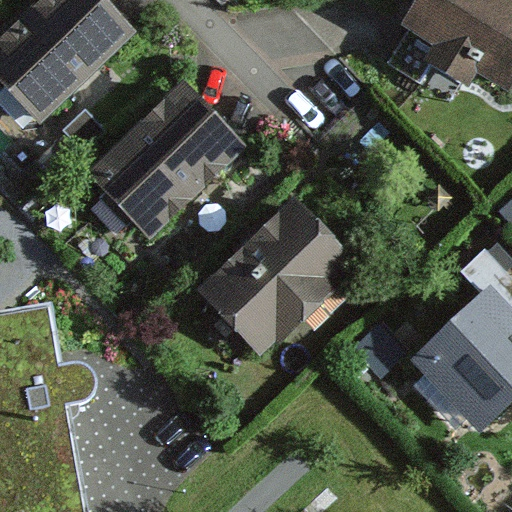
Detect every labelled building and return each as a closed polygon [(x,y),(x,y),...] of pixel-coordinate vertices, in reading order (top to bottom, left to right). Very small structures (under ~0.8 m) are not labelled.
[(138,42),(98,0),(48,0),(0,45),(0,87),(41,132),(138,42)] [(511,99),(511,1),(510,0),(438,0),(415,36),(511,100),(511,99)] [(252,156),(196,96),(103,183),(159,243),(252,156)] [(364,278),(304,213),(216,293),(275,358),(364,278)] [(502,308),(433,373),(495,439),(511,422),(511,271),(499,258),(476,280),(502,308)] [(0,511),(95,511),(70,318),(6,327),(0,318),(0,511)]
